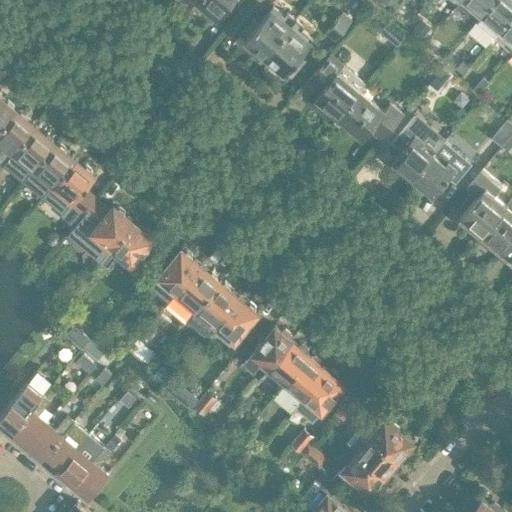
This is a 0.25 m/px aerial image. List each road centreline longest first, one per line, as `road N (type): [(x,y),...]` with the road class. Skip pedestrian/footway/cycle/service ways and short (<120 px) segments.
road 1 (secondary): [(511,382),(52,0)]
road 2 (residential): [(405,511),(511,384)]
